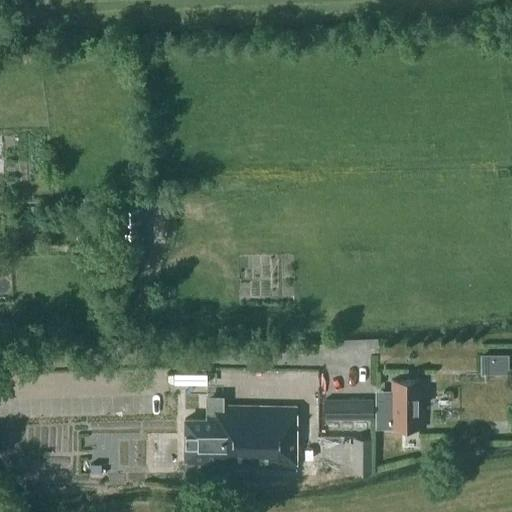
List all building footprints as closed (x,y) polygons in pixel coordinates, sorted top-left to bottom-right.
[(142,200),(116,201),(119,263),(146,262),(142,200)] [(479,354),(479,374),(508,374),(508,354),(479,354)] [(394,378),(393,425),(425,425),(426,408),(420,408),(420,396),(426,396),(426,379),(394,378)] [(185,415),(185,455),(186,455),(186,473),(221,474),(221,464),(295,466),(297,403),(223,401),(223,396),(208,396),(208,409),(207,415),(185,415)] [(373,397),(326,396),(326,415),(373,416),(373,397)] [(356,436),(355,467),(370,467),(370,436),(356,436)] [(91,472),(101,472),(101,464),(91,464),(91,472)]
